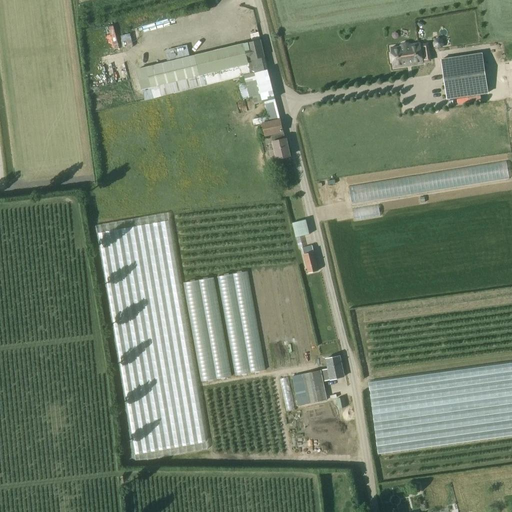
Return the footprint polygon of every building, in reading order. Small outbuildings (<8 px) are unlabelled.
[(131,45),(128,32),(117,35),(114,24),(106,26),(111,49),(131,45)] [(260,40),(194,56),(139,70),(144,89),(201,75),(204,86),(243,77),(242,76),(244,75),(268,69),(265,57),(260,40)] [(394,61),(395,67),(422,62),(420,45),(409,46),(408,45),(406,44),(404,45),(402,46),(401,47),(392,49),(393,54),(391,55),(392,61),(394,61)] [(481,54),(461,57),(442,59),(448,99),(487,93),(481,54)] [(110,63),(103,63),(105,81),(112,80),(110,63)] [(275,99),(268,69),(244,75),(246,82),(239,84),(243,100),(252,97),(254,105),(264,103),(267,116),(261,117),(261,118),(252,120),(253,123),(254,125),(261,123),(280,119),(275,99)] [(280,119),(261,123),(265,137),(272,135),(273,142),(275,150),(268,151),(271,161),(277,159),(290,156),(286,139),(285,139),(284,133),(280,119)] [(511,165),(511,159),(348,184),(352,206),(511,180),(511,165)] [(300,237),(310,235),(306,220),(296,222),(292,223),(293,226),(296,238),(300,237)] [(312,246),(303,248),(309,273),(318,270),(319,270),(313,246),(312,246)] [(248,274),(217,278),(235,378),(267,373),(248,274)] [(214,279),(184,283),(202,383),(234,378),(214,279)] [(302,374),(309,404),(327,400),(323,381),(344,377),(340,356),(326,359),(328,369),(302,374)] [(283,396),(288,410),(294,408),(290,394),(283,396)] [(343,397),(336,399),(339,409),(346,407),(343,397)]
